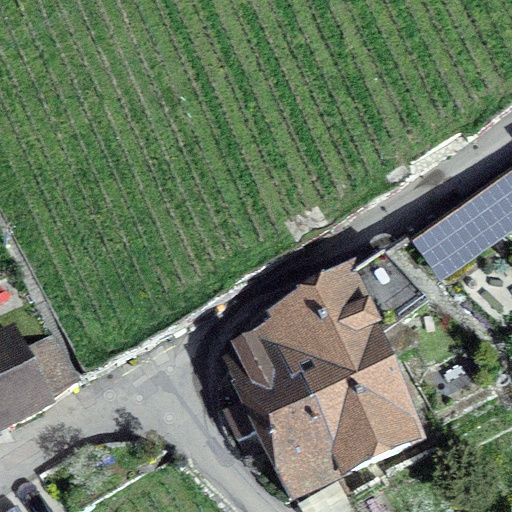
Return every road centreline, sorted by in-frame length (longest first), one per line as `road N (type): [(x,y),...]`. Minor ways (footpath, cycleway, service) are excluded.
road 1 (residential): [(511,129),(117,392)]
road 2 (residential): [(117,392),(239,511)]
road 3 (residential): [(117,392),(0,465)]
